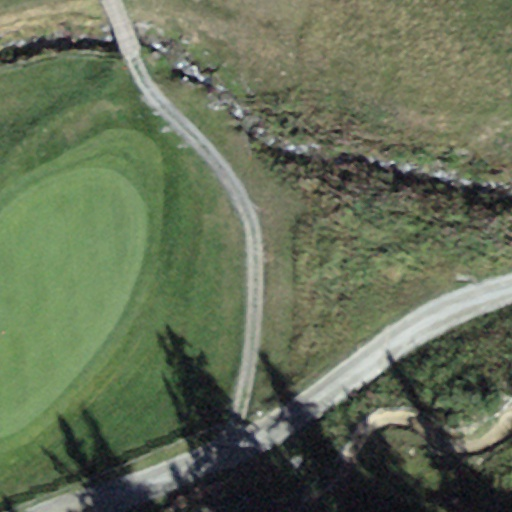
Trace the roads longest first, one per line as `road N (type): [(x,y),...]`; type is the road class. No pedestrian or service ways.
road 1 (track): [(236,457),(249,237),(211,168),(139,94),(106,0)]
road 2 (track): [(68,511),(236,457),(425,323),(511,289)]
